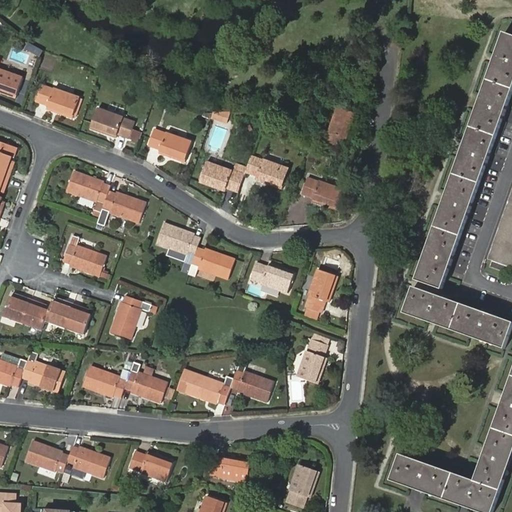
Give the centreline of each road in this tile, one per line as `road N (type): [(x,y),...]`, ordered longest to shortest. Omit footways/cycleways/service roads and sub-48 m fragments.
road 1 (residential): [(347,423),(224,434),(0,413)]
road 2 (residential): [(369,234),(245,237),(119,162),(59,143)]
road 3 (residential): [(369,234),(394,37)]
road 4 (residential): [(347,423),(369,234)]
road 5 (residential): [(23,260),(17,234),(44,153),(59,143)]
